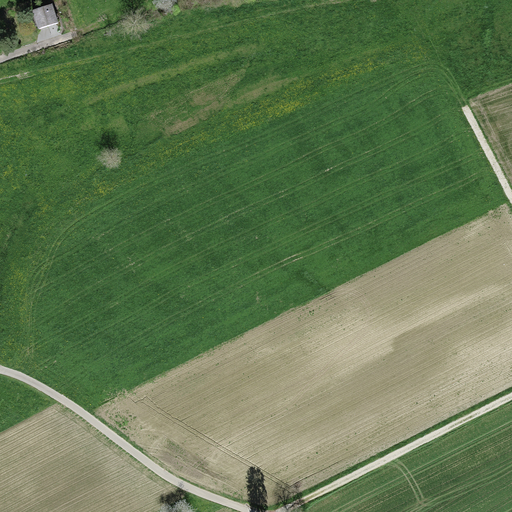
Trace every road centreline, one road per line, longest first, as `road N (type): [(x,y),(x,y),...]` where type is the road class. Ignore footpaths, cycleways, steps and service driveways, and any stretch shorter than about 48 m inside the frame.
road 1 (unclassified): [(0,368),(73,401),(175,477),(264,511)]
road 2 (track): [(511,399),(293,511)]
